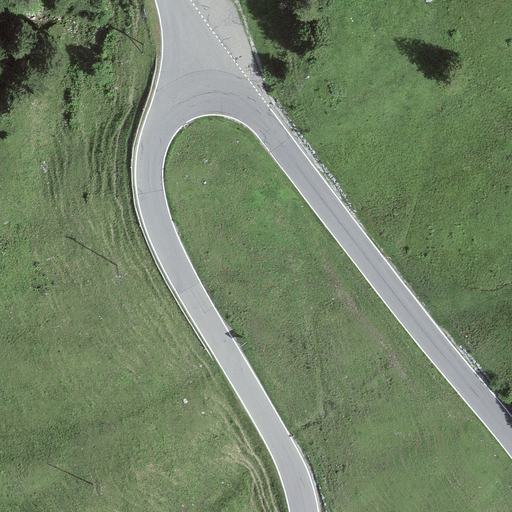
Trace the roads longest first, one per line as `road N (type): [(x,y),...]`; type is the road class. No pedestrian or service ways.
road 1 (tertiary): [(305,511),(280,442),(192,295),(152,201),(157,133),(174,107),(200,93)]
road 2 (secondary): [(511,437),(357,249),(261,116),(238,98),(200,93)]
